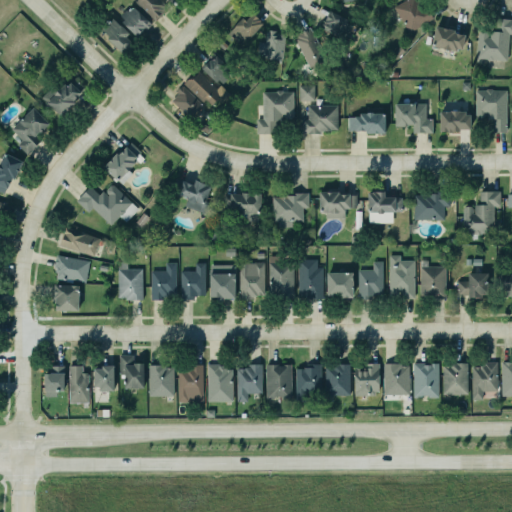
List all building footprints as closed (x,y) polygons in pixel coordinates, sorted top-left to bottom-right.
[(160,0),(167,6),(153,20),(134,1),(135,0),(160,0)] [(404,0),(394,6),(409,33),(431,20),(419,0),(404,0)] [(138,36),(150,23),(131,5),(119,18),(138,36)] [(344,31),(347,32),(352,23),(330,11),(321,28),(340,38),(344,31)] [(228,32),(242,45),(263,22),(253,13),(246,20),(243,17),(228,32)] [(129,33),(112,18),(100,31),(124,53),(132,44),(125,37),(129,33)] [(508,60),(509,34),(511,34),(511,18),(494,18),(493,32),(477,31),(476,59),(508,60)] [(434,25),(453,29),(453,32),(463,34),(460,48),(455,47),(454,50),(448,49),(447,49),(442,48),(441,47),(430,45),(434,25)] [(324,61),(312,28),(295,34),(307,68),(324,61)] [(202,68),(220,84),(233,70),(215,54),(202,68)] [(182,82),(186,78),(188,76),(190,77),(192,74),(193,75),(197,71),(216,89),(219,85),(224,89),(220,93),(214,100),(209,104),(204,99),(201,101),(182,82)] [(60,116),(39,97),(53,82),(59,87),(63,83),(65,85),(73,77),(83,87),(79,91),(79,92),(71,100),(74,102),(60,116)] [(181,85),(180,85),(179,85),(177,87),(174,90),(176,92),(169,100),(188,117),(194,111),(201,104),(181,85)] [(298,85),(299,102),(315,101),(314,85),(298,85)] [(473,89),(484,89),(485,88),(490,88),(492,89),(505,89),(505,131),(491,131),(491,118),(474,118),(473,89)] [(256,134),(278,133),(278,120),(294,119),(293,90),(262,91),(262,118),(256,118),(256,134)] [(394,102),(394,122),(412,122),(412,131),(431,131),(431,116),(424,116),(424,102),(394,102)] [(302,120),(301,132),(337,132),(337,105),(308,105),(307,120),(302,120)] [(11,129),(22,140),(17,145),(27,155),(41,140),(37,136),(49,123),(33,107),(11,129)] [(440,130),(470,130),(470,111),(439,112),(440,130)] [(385,131),(384,113),(348,115),(348,132),(385,131)] [(102,166),(120,184),(130,173),(127,170),(136,161),(138,163),(143,157),(138,153),(140,152),(129,142),(117,155),(115,152),(102,166)] [(0,191),(6,194),(22,161),(5,153),(0,163),(0,191)] [(184,206),(206,214),(210,204),(205,202),(211,186),(195,180),(193,185),(177,179),(172,191),(188,197),(184,206)] [(74,200),(88,185),(97,194),(101,191),(106,195),(107,194),(104,192),(104,189),(108,185),(112,185),(130,202),(122,209),(123,211),(119,214),(118,214),(108,225),(90,207),(87,211),(74,200)] [(318,190),(318,211),(344,210),(344,207),(355,207),(354,194),(347,194),(347,192),(337,192),(336,190),(318,190)] [(412,193),(413,218),(442,217),(441,204),(449,204),(448,196),(439,197),(439,190),(432,190),(430,193),(412,193)] [(366,192),(383,191),(383,197),(400,197),(400,211),(382,211),(381,213),(377,213),(375,212),(366,211),(366,192)] [(463,206),(462,233),(493,233),(493,206),(500,206),(500,191),(479,191),(479,206),(463,206)] [(260,194),(257,221),(244,220),(245,213),(232,212),(233,209),(221,207),(223,192),(240,194),(240,192),(260,194)] [(308,194),(273,194),(273,227),(292,227),(292,220),(303,220),(303,208),(308,208),(308,194)] [(93,256),(100,238),(66,227),(60,245),(93,256)] [(87,260),(83,282),(54,277),(55,272),(53,271),(54,267),(52,266),(54,254),(87,260)] [(400,255),(389,254),(388,297),(414,297),(414,260),(400,260),(400,255)] [(268,298),(293,298),(294,259),(269,259),(268,298)] [(322,267),(317,267),(317,259),(297,259),(298,298),(323,298),(322,267)] [(445,297),(446,266),(427,266),(428,260),(420,260),(419,297),(445,297)] [(174,261),(174,295),(163,296),(163,299),(149,299),(149,270),(163,269),(163,261),(174,261)] [(357,270),(358,299),(384,298),(383,261),(372,261),(372,269),(357,270)] [(205,297),(205,262),(195,262),(195,270),(180,271),(180,298),(205,297)] [(239,262),(240,298),(265,297),(264,262),(239,262)] [(209,265),(209,298),(235,298),(234,264),(209,265)] [(140,267),(115,268),(116,297),(123,297),(123,299),(141,299),(140,267)] [(325,272),(326,295),(338,295),(338,297),(351,297),(351,272),(325,272)] [(455,280),(455,294),(466,294),(466,297),(480,297),(480,294),(487,294),(487,272),(466,272),(466,280),(455,280)] [(511,274),(498,274),(498,289),(505,289),(505,295),(511,295),(511,274)] [(53,285),(77,285),(76,310),(54,310),(54,302),(51,301),(51,291),(53,291),(53,285)] [(119,374),(124,374),(124,388),(144,387),(143,363),(133,363),(133,354),(119,354),(119,374)] [(495,361),(495,390),(480,390),(480,399),(470,399),(470,365),(478,366),(478,364),(482,364),(482,361),(495,361)] [(500,395),(511,395),(511,362),(501,363),(500,395)] [(205,401),(231,401),(230,369),(225,369),(224,365),(217,365),(217,363),(205,363),(205,401)] [(319,363),(319,392),(304,392),(304,400),(294,400),(294,369),(302,369),(302,367),(305,367),(305,363),(319,363)] [(380,363),(364,363),(363,367),(355,367),(354,394),(379,395),(380,363)] [(413,363),(413,397),(438,397),(438,363),(413,363)] [(468,363),(442,363),(442,394),(467,394),(468,363)] [(200,364),(201,401),(176,401),(176,364),(200,364)] [(264,364),(277,364),(277,365),(280,365),(280,364),(290,364),(290,398),(279,398),(279,396),(277,396),(277,400),(271,400),(271,398),(264,398),(264,364)] [(350,395),(350,364),(324,364),(325,396),(350,395)] [(383,395),(409,394),(408,364),(383,364),(383,395)] [(44,373),(44,396),(57,396),(56,391),(64,391),(64,365),(51,366),(51,373),(44,373)] [(67,365),(67,402),(87,402),(87,372),(81,372),(81,365),(67,365)] [(91,368),(95,368),(95,365),(112,365),(112,391),(97,391),(97,388),(92,388),(91,368)] [(149,396),(174,395),(173,365),(148,365),(149,396)] [(237,401),(248,401),(247,394),(262,393),(261,365),(236,366),(237,401)]
